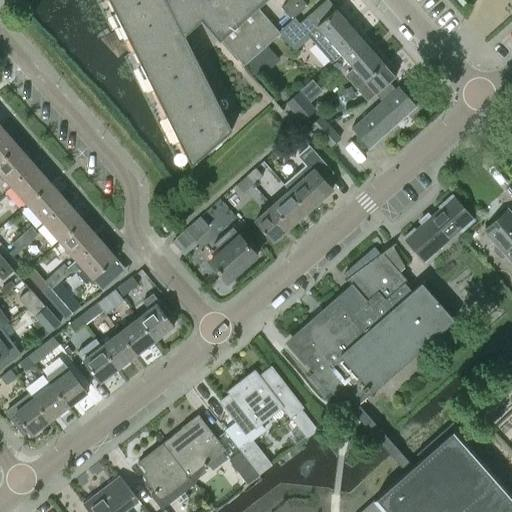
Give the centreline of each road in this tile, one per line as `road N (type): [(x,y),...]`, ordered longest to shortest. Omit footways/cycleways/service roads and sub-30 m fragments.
road 1 (residential): [(0,37),(134,190),(134,236),(218,334)]
road 2 (residential): [(218,334),(482,102)]
road 3 (residential): [(24,486),(218,334)]
road 4 (tertiary): [(482,102),(392,0)]
